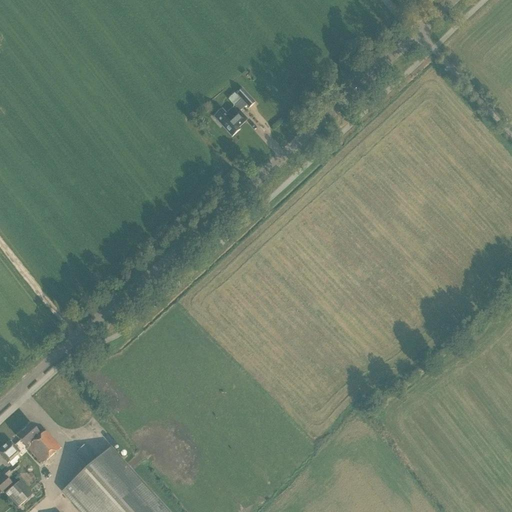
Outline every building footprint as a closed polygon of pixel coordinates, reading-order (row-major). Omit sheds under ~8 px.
[(248,109),(255,103),(242,90),(236,95),(234,94),(228,100),(234,107),(235,108),(234,110),(232,109),(225,115),(229,120),(222,127),(232,138),(240,130),(238,129),(245,122),(238,114),(246,106),(248,109)] [(28,449),(42,465),(60,448),(46,432),(40,437),(29,425),(16,438),(27,450),(28,449)] [(18,451),(11,442),(0,451),(0,456),(6,463),(6,462),(8,465),(14,460),(16,462),(19,459),(17,457),(20,454),(18,451)] [(98,461),(84,446),(77,453),(90,468),(63,492),(81,511),(166,511),(110,450),(98,461)] [(0,478),(0,491),(2,494),(13,484),(4,475),(0,478)] [(17,508),(27,500),(14,486),(5,494),(17,508)]
